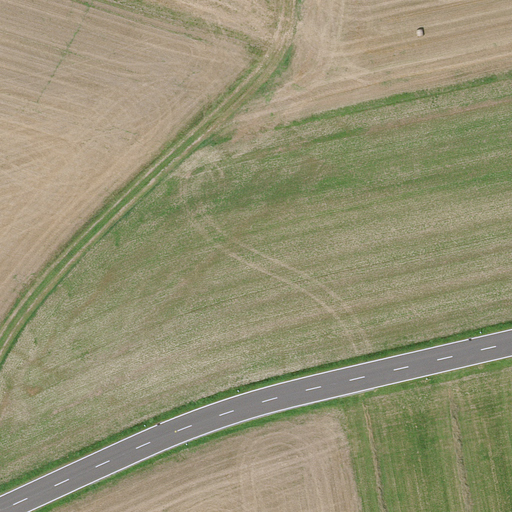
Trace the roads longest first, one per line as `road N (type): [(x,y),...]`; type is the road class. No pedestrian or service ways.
road 1 (tertiary): [(4,511),(231,413),(511,344)]
road 2 (track): [(0,352),(71,254),(256,87),(283,50),(292,0)]
